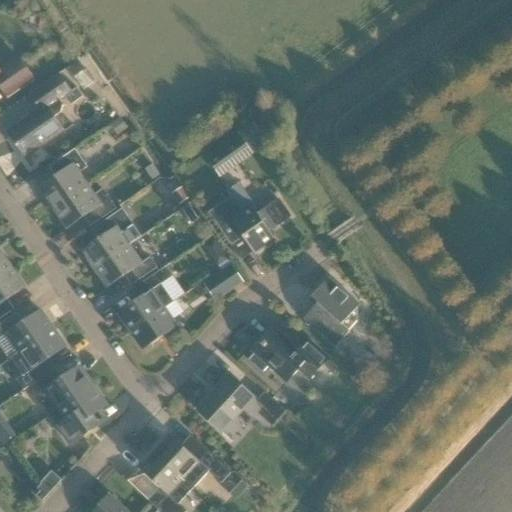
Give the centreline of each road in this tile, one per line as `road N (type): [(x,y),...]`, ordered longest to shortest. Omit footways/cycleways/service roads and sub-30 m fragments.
road 1 (residential): [(151,408),(0,189)]
road 2 (residential): [(151,408),(261,299),(320,254)]
road 3 (residential): [(52,511),(151,408)]
